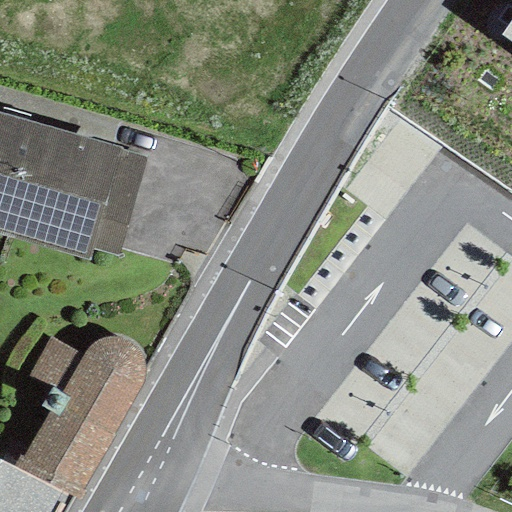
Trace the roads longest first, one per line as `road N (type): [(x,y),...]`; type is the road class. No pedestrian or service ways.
road 1 (tertiary): [(424,0),(129,464)]
road 2 (residential): [(306,511),(156,478),(129,464)]
